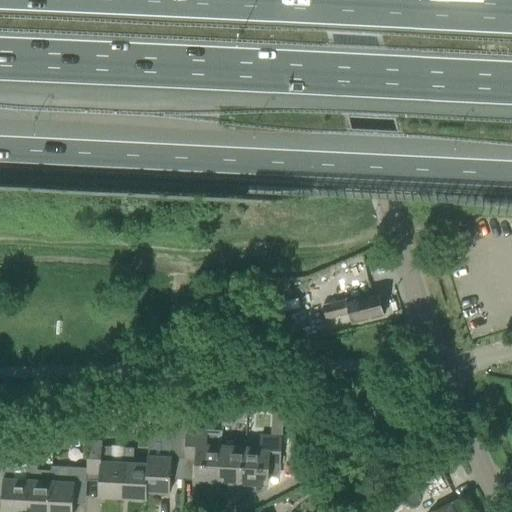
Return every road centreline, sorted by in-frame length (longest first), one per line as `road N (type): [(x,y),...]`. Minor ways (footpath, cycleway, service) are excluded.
road 1 (trunk): [(0,151),(511,177)]
road 2 (motorway): [(0,62),(511,86)]
road 3 (unclassified): [(438,366),(382,186),(343,0)]
road 4 (motorway): [(511,13),(203,0)]
road 5 (residential): [(499,511),(438,366)]
